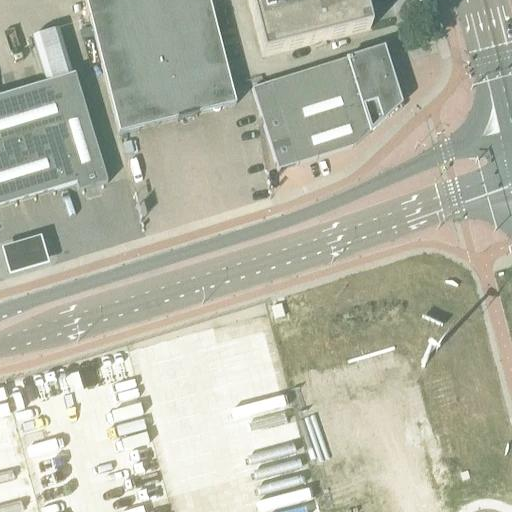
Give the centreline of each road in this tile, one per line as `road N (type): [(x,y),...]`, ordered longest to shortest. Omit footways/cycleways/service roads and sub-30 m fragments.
road 1 (tertiary): [(511,138),(0,306)]
road 2 (tertiary): [(0,342),(511,177)]
road 3 (secondary): [(479,0),(511,138)]
